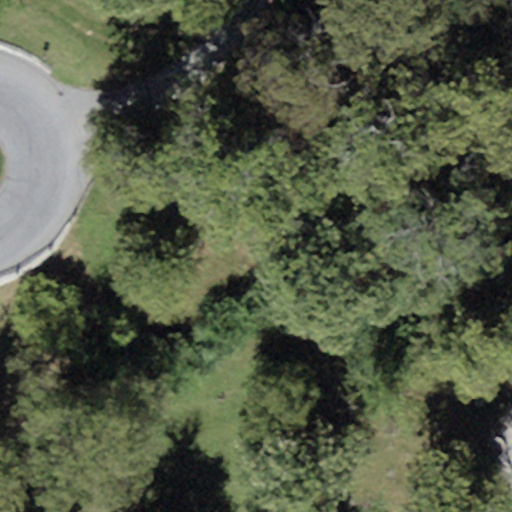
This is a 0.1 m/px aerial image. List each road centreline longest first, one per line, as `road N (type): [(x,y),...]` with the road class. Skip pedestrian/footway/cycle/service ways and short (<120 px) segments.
road 1 (track): [(48,117),(110,103),(216,49),(253,0)]
road 2 (tertiary): [(0,89),(48,117),(59,160),(46,200),(0,245)]
